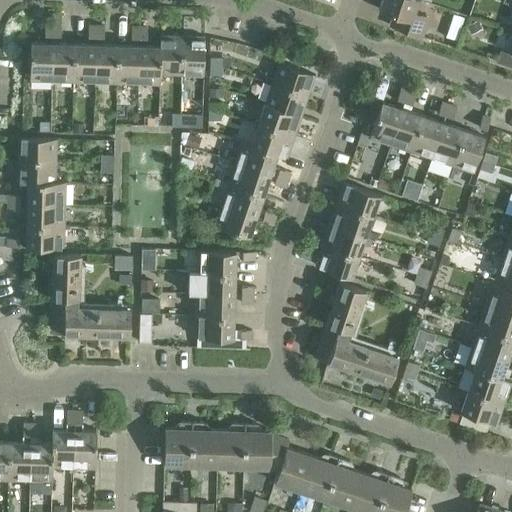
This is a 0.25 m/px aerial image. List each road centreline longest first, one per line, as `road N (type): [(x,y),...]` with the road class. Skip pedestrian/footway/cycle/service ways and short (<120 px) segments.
road 1 (residential): [(281,381),(273,301),(293,218),(358,40)]
road 2 (residential): [(468,450),(304,401),(281,381)]
road 3 (residential): [(511,84),(358,40)]
road 4 (residential): [(281,381),(131,385)]
road 5 (residential): [(131,385),(9,387),(0,371)]
road 6 (residential): [(342,30),(273,6),(206,0)]
road 7 (residential): [(129,511),(131,385)]
